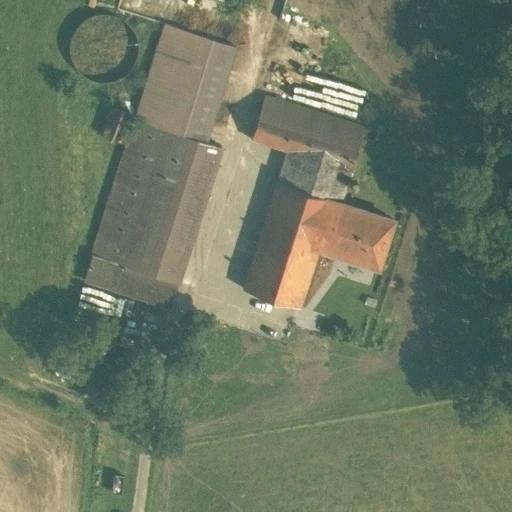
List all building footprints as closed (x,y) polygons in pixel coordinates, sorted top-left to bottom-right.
[(78,24),(74,30),(71,37),(69,45),(69,52),(71,60),(75,67),(80,72),(86,77),(93,80),(101,82),(109,81),(116,79),(123,76),(129,71),(133,64),(137,57),(138,50),(138,42),(136,34),(132,28),(127,22),(121,17),(114,14),(106,13),(98,13),(91,15),(84,19),(78,24)] [(236,46),(165,23),(84,278),(170,306),(221,147),(205,142),(236,46)] [(325,250),(340,202),(363,129),(264,97),(251,139),(286,150),(242,289),(298,307),(317,247),(325,250)] [(130,115),(110,108),(101,134),(121,141),(130,115)] [(392,219),(340,202),(325,250),(377,267),(392,219)] [(492,227),(472,220),(465,239),(486,246),(492,227)]
